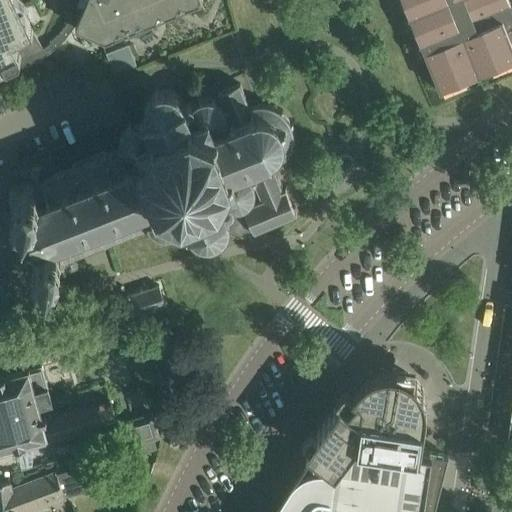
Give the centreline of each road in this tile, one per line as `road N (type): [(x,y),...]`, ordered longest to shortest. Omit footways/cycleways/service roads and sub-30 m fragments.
road 1 (unclassified): [(511,122),(383,216),(308,292),(240,380),(169,511)]
road 2 (unclassified): [(234,511),(339,346),(433,247),(496,197)]
road 3 (residential): [(450,511),(488,305),(496,197)]
